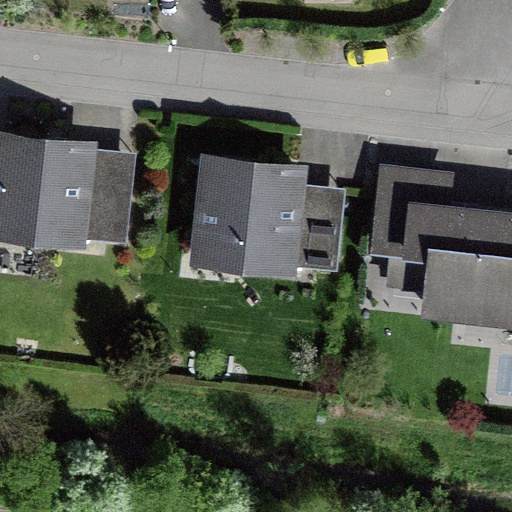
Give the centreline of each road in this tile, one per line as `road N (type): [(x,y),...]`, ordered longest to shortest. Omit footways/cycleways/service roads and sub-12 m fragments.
road 1 (track): [(511,463),(0,413)]
road 2 (residential): [(0,64),(511,108)]
